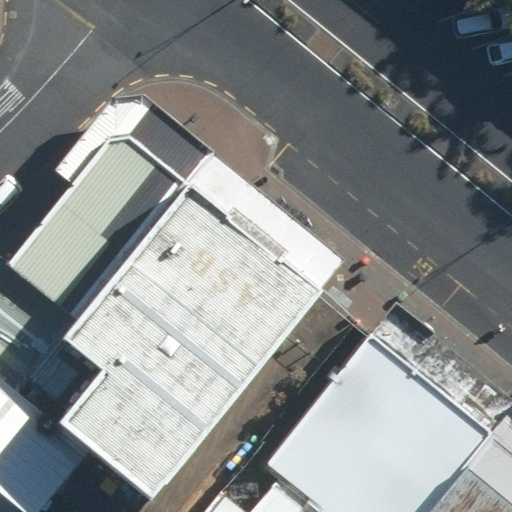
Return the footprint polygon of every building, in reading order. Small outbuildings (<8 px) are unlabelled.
[(77,318),(185,182),(128,138),(107,142),(7,264),(77,318)] [(320,297),(185,182),(77,318),(62,338),(104,374),(65,422),(92,444),(159,496),(320,297)] [(77,318),(7,264),(0,270),(0,372),(65,422),(104,374),(62,338),(77,318)] [(424,511),(491,432),(370,334),(264,464),(280,477),(251,511),(244,511),(220,492),(202,511),(424,511)] [(0,492),(23,511),(38,511),(92,444),(65,422),(0,372),(0,492)] [(511,511),(511,448),(491,432),(424,511),(511,511)] [(0,511),(23,511),(0,492),(0,511)]
